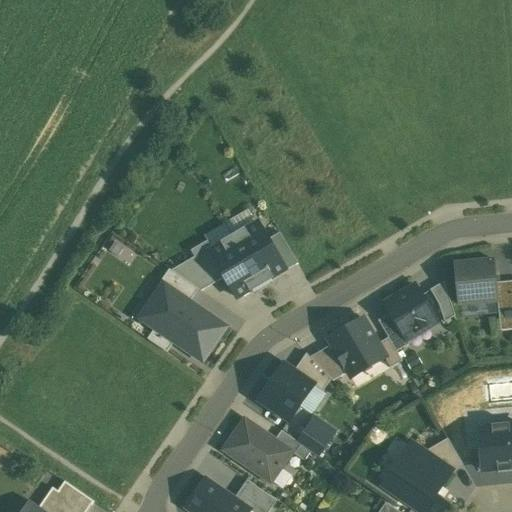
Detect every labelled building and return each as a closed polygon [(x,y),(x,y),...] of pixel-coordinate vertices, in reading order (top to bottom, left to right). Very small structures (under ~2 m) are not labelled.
[(258,224),(234,238),(261,285),(286,271),(269,241),(258,224)] [(280,234),(269,241),(286,271),(297,264),(280,234)] [(212,251),(209,252),(224,279),(236,299),(261,285),(234,238),(212,251)] [(200,293),(224,279),(209,252),(212,251),(207,243),(191,251),(194,259),(172,270),(200,293)] [(493,260),(454,264),(458,306),(497,303),(497,302),(496,284),(493,260)] [(163,286),(190,304),(198,291),(169,272),(160,284),(163,286)] [(511,282),(496,284),(497,302),(497,303),(500,332),(511,330),(511,282)] [(444,283),(430,291),(438,305),(444,323),(455,317),(444,283)] [(202,363),(226,328),(190,304),(163,286),(139,321),(154,331),(174,344),(202,363)] [(415,287),(384,305),(390,315),(405,341),(406,340),(436,322),(415,287)] [(405,341),(390,315),(378,322),(388,339),(396,353),(409,345),(406,340),(405,341)] [(363,320),(329,340),(348,373),(351,378),(384,359),(385,358),(378,345),(363,320)] [(168,354),(174,344),(154,331),(147,340),(168,354)] [(396,353),(388,339),(378,345),(385,358),(384,359),(390,369),(402,362),(396,353)] [(348,373),(332,345),(310,358),(330,379),(332,382),(348,373)] [(411,372),(422,366),(415,355),(404,362),(411,372)] [(307,356),(295,373),(314,386),(321,391),(330,379),(310,358),(307,356)] [(259,403),(288,423),(314,386),(295,373),(285,366),(259,403)] [(333,433),(315,420),(299,444),(311,452),(317,456),(333,433)] [(274,442),(245,421),(224,451),(270,483),(291,453),(274,442)] [(492,429),(478,431),(483,475),(511,472),(511,427),(509,428),(509,425),(492,426),(492,429)] [(299,444),(281,432),(274,442),(291,453),(304,462),(311,452),(299,444)] [(447,441),(426,455),(455,473),(461,463),(447,441)] [(437,501),(455,473),(426,455),(410,444),(381,489),(417,511),(440,511),(445,506),(437,501)] [(236,500),(205,479),(185,508),(190,511),(250,511),(251,511),(236,500)] [(249,482),(236,500),(252,511),(269,511),(277,501),(249,482)] [(39,509),(42,511),(88,511),(95,503),(65,483),(58,493),(53,489),(39,509)] [(25,500),(16,511),(42,511),(39,509),(25,500)]
